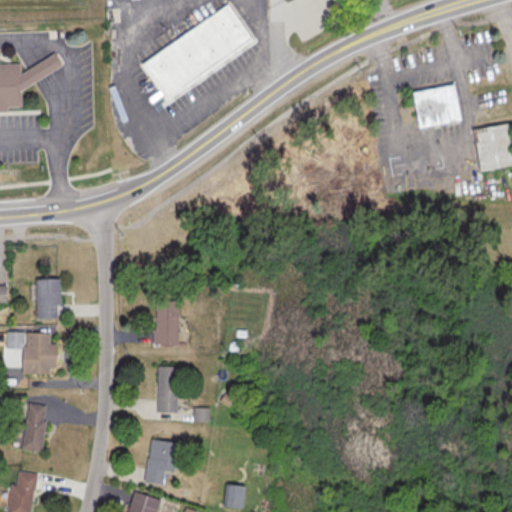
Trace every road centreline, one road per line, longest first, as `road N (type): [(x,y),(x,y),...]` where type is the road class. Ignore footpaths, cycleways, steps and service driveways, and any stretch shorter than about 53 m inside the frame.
road 1 (tertiary): [(98,205),(138,191),(330,56),(475,0)]
road 2 (residential): [(98,205),(105,328),(100,437),(84,511)]
